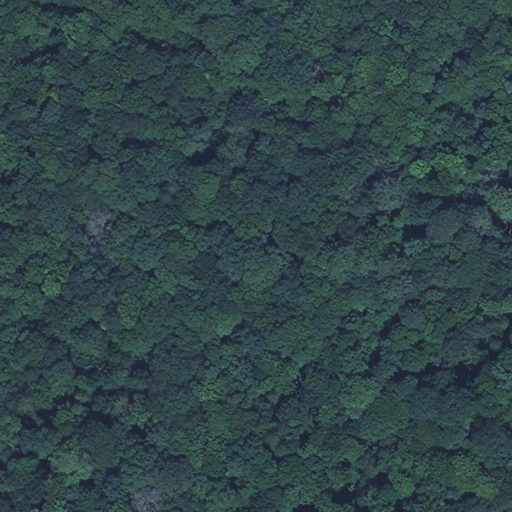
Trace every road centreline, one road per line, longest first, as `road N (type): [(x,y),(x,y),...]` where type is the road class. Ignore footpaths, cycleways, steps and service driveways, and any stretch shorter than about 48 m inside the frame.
road 1 (track): [(227,411),(511,49)]
road 2 (track): [(154,511),(227,411)]
